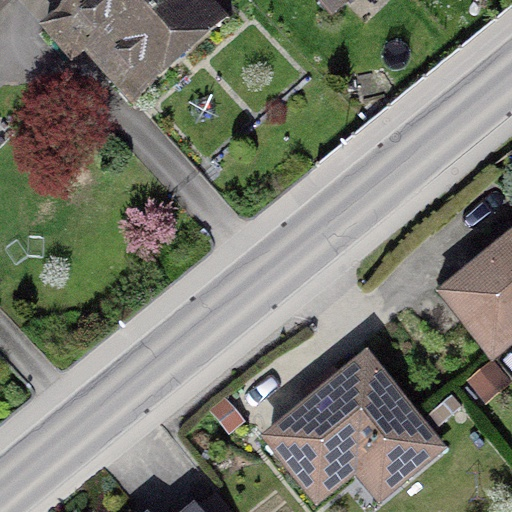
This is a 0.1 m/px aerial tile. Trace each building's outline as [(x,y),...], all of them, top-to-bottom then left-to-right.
[(0,0),(0,12),(13,0),(0,0)] [(76,0),(40,32),(71,66),(84,55),(130,107),(226,23),(205,0),(76,0)] [(352,0),(311,0),(331,20),(352,0)] [(511,234),(436,296),(492,364),(511,348),(511,234)] [(365,356),(261,444),(316,508),(355,475),(378,503),(443,448),(365,356)]
